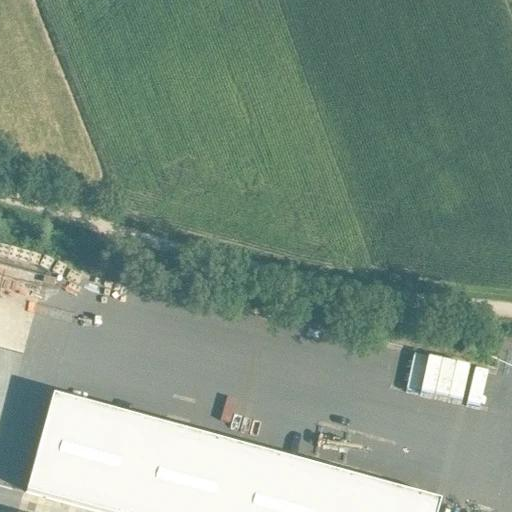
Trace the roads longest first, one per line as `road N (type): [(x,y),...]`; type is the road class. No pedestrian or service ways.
road 1 (track): [(0,181),(282,261),(511,313)]
road 2 (unknown): [(0,381),(430,511)]
